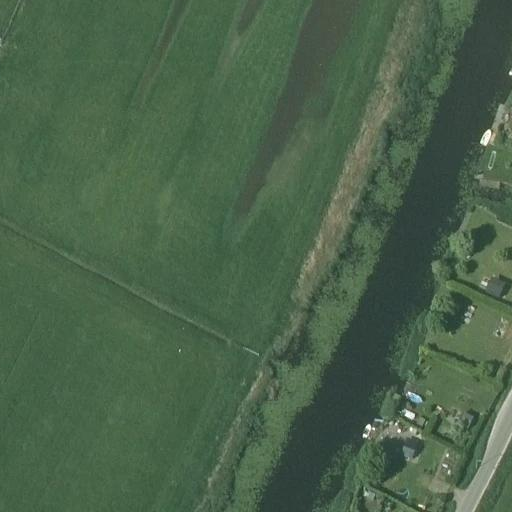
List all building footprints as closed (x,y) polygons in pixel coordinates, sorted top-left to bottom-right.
[(484,295),(498,302),(506,286),(491,279),(484,295)] [(464,368),(468,358),(461,355),(457,357),(453,364),(464,368)] [(463,417),(457,427),(468,433),(473,422),(463,417)] [(408,442),(401,455),(412,460),(418,446),(408,442)] [(361,505),(374,510),(378,501),(364,496),(361,505)]
